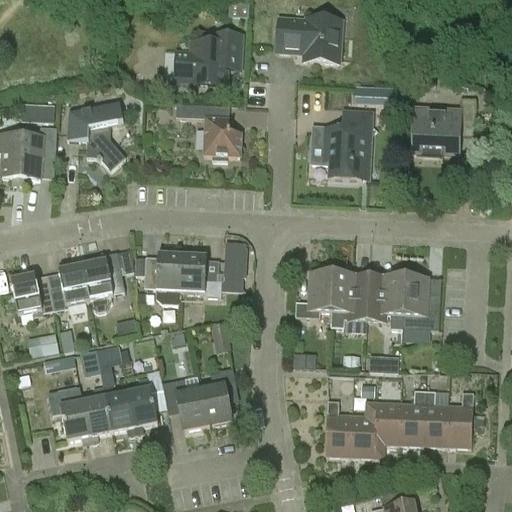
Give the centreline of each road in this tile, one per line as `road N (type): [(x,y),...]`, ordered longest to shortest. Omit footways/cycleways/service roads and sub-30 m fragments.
road 1 (residential): [(271,226),(268,391),(290,511)]
road 2 (residential): [(0,244),(146,219),(271,226)]
road 3 (residential): [(271,226),(511,235)]
